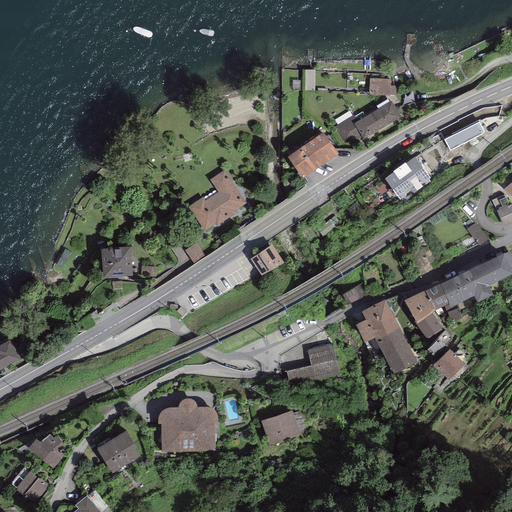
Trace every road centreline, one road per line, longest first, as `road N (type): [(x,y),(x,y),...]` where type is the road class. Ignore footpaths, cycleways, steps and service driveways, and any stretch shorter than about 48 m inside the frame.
road 1 (secondary): [(91,338),(388,147),(511,86)]
road 2 (residential): [(246,357),(263,366),(262,375),(176,373),(139,396),(75,454),(51,511)]
road 3 (residential): [(511,233),(246,357)]
road 4 (residential): [(91,338),(105,346),(164,321),(206,352),(246,357)]
road 5 (residential): [(511,230),(484,227),(484,186),(473,155),(511,120)]
